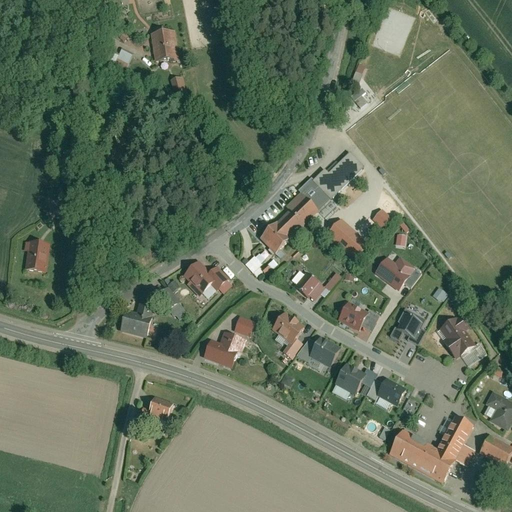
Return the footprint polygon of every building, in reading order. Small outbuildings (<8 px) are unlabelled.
[(173,34),(150,37),(153,66),(177,63),(173,34)] [(117,65),(128,71),(134,56),(123,51),(117,65)] [(357,65),(351,79),(354,80),(359,67),(357,65)] [(360,86),(368,69),(361,65),(353,83),(360,86)] [(181,80),(170,84),(174,99),(185,96),(181,80)] [(286,215),(258,241),(273,257),(285,246),(284,245),(317,213),(326,222),(338,211),(330,203),(364,171),(349,156),(328,176),(324,171),(313,181),(310,179),(294,194),(297,197),(282,211),(286,215)] [(374,221),(383,231),(394,220),(384,211),(374,221)] [(332,229),(322,239),(330,247),(340,237),(332,229)] [(398,248),(407,248),(407,236),(398,236),(398,248)] [(28,246),(25,274),(46,276),(49,248),(28,246)] [(259,280),(278,264),(275,260),(270,264),(261,253),(246,265),(259,280)] [(386,260),(374,277),(398,294),(403,288),(414,273),(399,262),(395,267),(386,260)] [(198,264),(182,280),(199,298),(210,287),(216,282),(210,276),(198,264)] [(217,270),(210,276),(216,282),(210,287),(217,294),(230,282),(217,270)] [(414,273),(403,288),(410,293),(421,278),(414,273)] [(317,287),(305,277),(303,279),(300,276),(292,285),(295,288),(294,290),(306,300),(307,299),(317,287)] [(323,292),(317,287),(307,299),(313,304),(323,292)] [(440,289),(434,298),(443,305),(450,295),(440,289)] [(125,316),(121,334),(147,341),(151,327),(148,327),(152,310),(139,307),(136,319),(125,316)] [(348,307),(338,325),(357,335),(360,330),(367,317),(348,307)] [(393,332),(389,341),(397,345),(401,337),(409,341),(412,342),(418,332),(421,333),(426,323),(404,312),(397,327),(399,328),(396,333),(393,332)] [(368,315),(367,317),(360,330),(371,335),(379,320),(368,315)] [(284,316),(271,333),(291,349),(304,331),(284,316)] [(238,320),(233,334),(248,339),(253,325),(238,320)] [(454,322),(437,334),(455,361),(473,350),(461,333),(464,330),(459,322),(455,324),(454,322)] [(425,335),(421,333),(418,332),(412,342),(409,341),(407,345),(418,350),(425,335)] [(245,343),(223,335),(219,345),(209,342),(203,360),(231,370),(236,355),(240,356),(245,343)] [(317,348),(309,361),(329,372),(339,353),(320,342),(317,348)] [(309,361),(317,348),(309,343),(296,359),(307,366),(309,361)] [(347,368),(335,388),(354,399),(361,387),(366,379),(363,377),(347,368)] [(365,373),(363,377),(366,379),(361,387),(369,391),(376,379),(365,373)] [(386,383),(377,400),(396,410),(405,394),(386,383)] [(511,407),(492,396),(485,409),(495,414),(489,425),(507,435),(511,425),(511,407)] [(418,411),(422,404),(411,399),(402,415),(410,419),(415,409),(418,411)] [(154,400),(147,419),(166,425),(173,406),(154,400)] [(402,435),(389,460),(442,488),(473,430),(454,420),(437,453),(402,435)] [(511,451),(489,439),(479,457),(504,471),(511,455),(511,451)]
